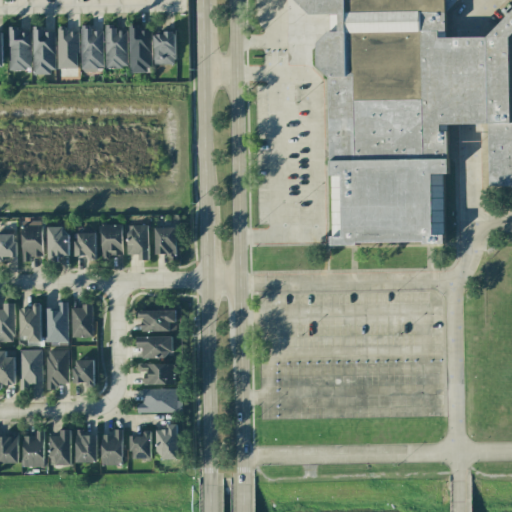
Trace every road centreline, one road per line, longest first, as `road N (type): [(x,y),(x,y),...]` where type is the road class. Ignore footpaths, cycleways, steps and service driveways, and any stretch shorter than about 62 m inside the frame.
road 1 (secondary): [(236,284),(231,0)]
road 2 (residential): [(511,452),(242,459)]
road 3 (residential): [(236,284),(0,284)]
road 4 (secondary): [(207,282),(209,480)]
road 5 (residential): [(176,4),(0,6)]
road 6 (secondary): [(241,482),(238,331)]
road 7 (secondary): [(204,70),(204,209)]
road 8 (residential): [(117,282),(117,394),(109,403)]
